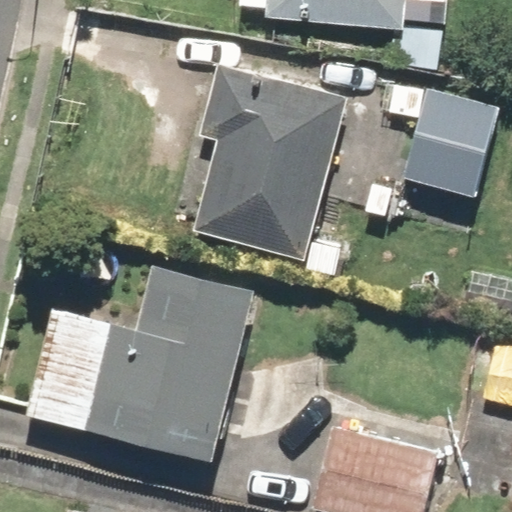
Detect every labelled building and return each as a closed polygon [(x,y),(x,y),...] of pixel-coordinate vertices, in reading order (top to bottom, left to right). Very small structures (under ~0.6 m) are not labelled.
[(405,0),(237,0),(237,11),(263,13),(262,27),(389,36),(387,65),(437,68),(439,29),(404,27),(405,0)] [(344,102),(216,70),(199,138),(218,143),(194,238),(303,266),(344,102)] [(472,203),(496,109),(421,91),(398,184),(472,203)] [(252,294),(147,268),(131,330),(102,322),(73,438),(208,472),(252,294)] [(330,424),(307,511),(421,511),(438,452),(330,424)]
